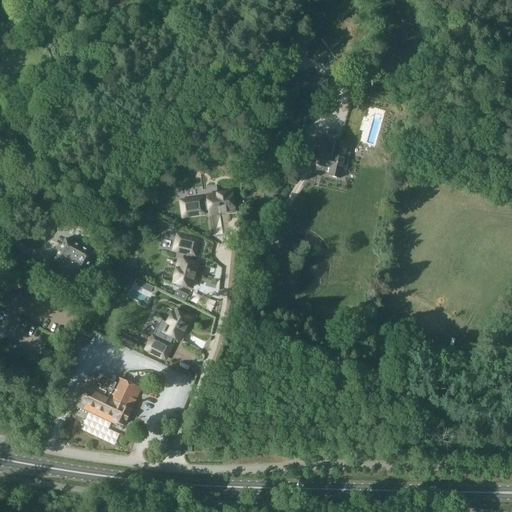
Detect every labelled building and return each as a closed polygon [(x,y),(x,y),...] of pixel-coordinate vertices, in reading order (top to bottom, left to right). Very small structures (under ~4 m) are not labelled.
[(282,49),(280,61),(287,62),(289,51),(282,49)] [(277,84),(294,87),(314,91),(316,78),(296,74),(296,72),(280,69),(278,77),(274,76),(272,83),(277,84)] [(346,170),(348,157),(333,154),(333,158),(327,157),(326,137),(316,138),(318,155),(315,164),(331,168),(329,176),(340,179),(342,169),(346,170)] [(208,201),(208,202),(210,211),(210,215),(227,212),(226,211),(234,210),(232,193),(217,195),(218,200),(208,201)] [(204,212),(210,211),(208,202),(203,202),(202,199),(181,202),(183,217),(204,214),(204,212)] [(178,236),(174,250),(187,253),(185,261),(191,263),(193,255),(195,255),(198,241),(178,236)] [(76,290),(95,255),(65,239),(47,275),(63,283),(76,290)] [(177,269),(174,283),(190,287),(192,280),(194,280),(198,264),(191,263),(185,261),(184,261),(182,270),(177,269)] [(182,293),(179,298),(185,301),(188,296),(182,293)] [(162,320),(154,336),(170,345),(174,338),(180,341),(187,326),(186,325),(189,318),(174,311),(168,323),(162,320)] [(122,334),(118,341),(135,349),(136,345),(131,343),(133,339),(122,334)] [(153,336),(146,350),(165,359),(172,346),(170,345),(154,336),(153,336)] [(133,406),(141,388),(119,378),(116,383),(101,376),(97,384),(101,386),(99,389),(87,383),(76,406),(113,423),(115,420),(125,425),(131,410),(129,409),(131,405),(133,406)]
